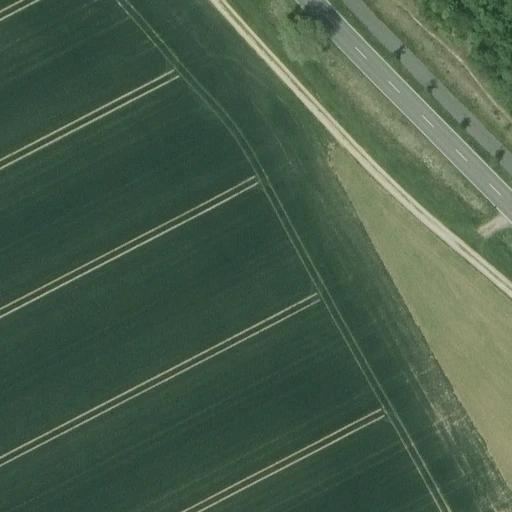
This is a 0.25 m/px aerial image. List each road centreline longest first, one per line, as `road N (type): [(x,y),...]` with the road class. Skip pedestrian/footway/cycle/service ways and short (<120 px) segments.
road 1 (track): [(511,297),(400,200),(215,0)]
road 2 (unclassified): [(309,0),(511,210)]
